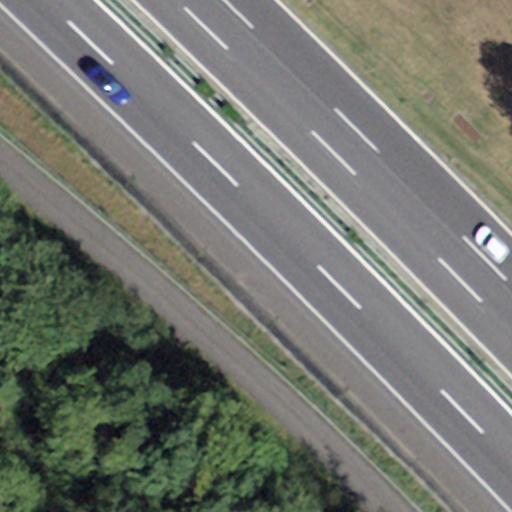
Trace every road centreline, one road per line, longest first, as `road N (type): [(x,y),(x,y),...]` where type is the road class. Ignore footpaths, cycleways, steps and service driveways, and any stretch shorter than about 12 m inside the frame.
road 1 (motorway): [(37,0),(511,469)]
road 2 (unclassified): [(0,172),(385,511)]
road 3 (motorway): [(511,329),(174,0)]
